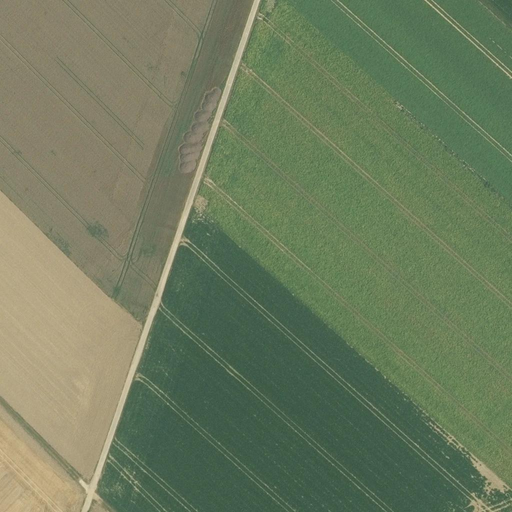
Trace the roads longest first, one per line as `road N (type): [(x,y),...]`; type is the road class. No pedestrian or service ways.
road 1 (track): [(258,0),(84,511)]
road 2 (track): [(112,511),(0,398)]
